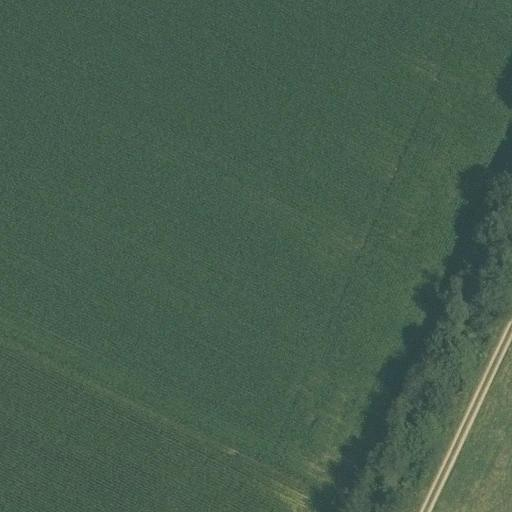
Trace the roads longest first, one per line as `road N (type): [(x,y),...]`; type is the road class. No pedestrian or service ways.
road 1 (track): [(511,137),(343,511)]
road 2 (track): [(511,333),(429,511)]
